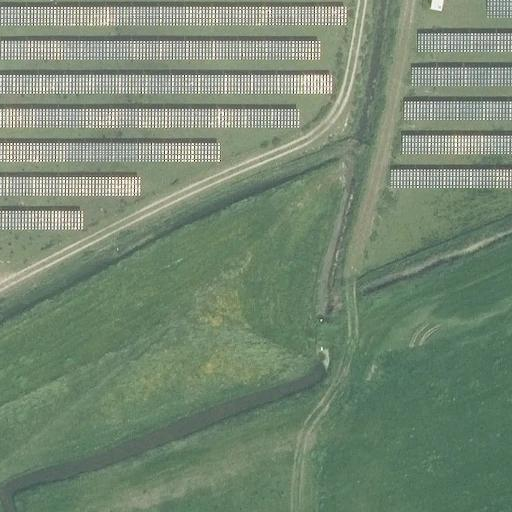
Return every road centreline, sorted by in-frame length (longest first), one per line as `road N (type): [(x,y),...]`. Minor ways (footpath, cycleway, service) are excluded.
road 1 (track): [(0,285),(226,173),(316,138),(335,122),(346,93),(362,0)]
road 2 (track): [(411,0),(347,285)]
